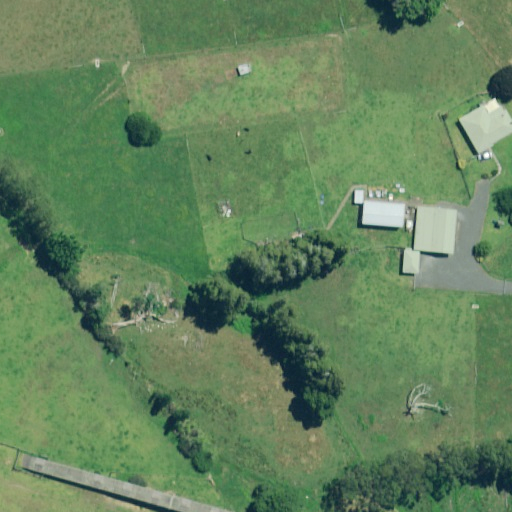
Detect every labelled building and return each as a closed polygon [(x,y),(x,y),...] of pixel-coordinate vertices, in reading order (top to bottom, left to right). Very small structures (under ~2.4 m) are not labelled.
[(511,132),(511,120),(498,97),(458,121),(478,154),(511,132)] [(362,190),(355,190),(353,206),(361,206),(362,190)] [(404,204),(363,201),(361,224),(402,227),(404,204)] [(456,210),(418,207),(414,250),(452,253),(456,210)] [(416,273),(419,251),(404,250),(402,272),(416,273)]
